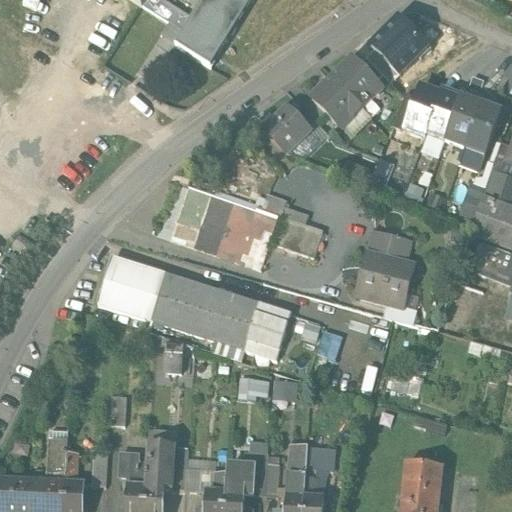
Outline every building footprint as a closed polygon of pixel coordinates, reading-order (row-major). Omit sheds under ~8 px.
[(157,17),(165,3),(160,0),(127,0),(141,9),(142,8),(157,17)] [(165,3),(157,17),(184,33),(176,46),(211,69),(254,0),(204,0),(192,20),(165,3)] [(371,48),(374,51),(399,77),(417,59),(420,62),(432,51),(421,38),(418,41),(398,21),(371,48)] [(365,59),(391,85),(399,77),(374,51),(365,59)] [(391,85),(365,59),(357,68),(382,94),(391,85)] [(357,68),(352,62),(332,82),(362,113),(382,94),(357,68)] [(362,113),(332,82),(312,102),(327,118),(342,133),(362,113)] [(440,97),(421,90),(404,134),(425,141),(426,138),(426,137),(440,97)] [(461,100),(441,93),(440,97),(426,137),(426,138),(445,145),(461,100)] [(481,108),(461,100),(445,145),(464,152),(481,108)] [(327,118),(312,102),(303,110),(319,126),(327,118)] [(501,115),(481,108),(464,152),(485,159),(501,115)] [(287,111),(264,133),(287,158),(310,135),(287,111)] [(511,192),(510,192),(511,186),(511,165),(509,164),(511,154),(511,149),(501,146),(483,200),(511,211),(511,192)] [(369,175),(347,167),(343,179),(364,187),(369,175)] [(336,240),(188,189),(170,242),(261,273),(270,247),(326,266),(336,240)] [(511,211),(483,200),(470,237),(511,253),(511,259),(479,247),(470,273),(510,289),(511,284),(511,211)] [(409,246),(374,238),(369,258),(368,258),(357,301),(386,308),(403,312),(404,311),(415,270),(402,266),(403,263),(405,264),(409,246)] [(259,308),(113,262),(98,309),(244,355),(259,308)] [(484,296),(453,286),(437,336),(468,344),(484,296)] [(291,318),(259,308),(244,355),(276,365),(291,318)] [(403,312),(386,308),(383,320),(413,329),(417,314),(404,311),(403,312)] [(324,333),(317,355),(335,361),(342,338),(324,333)] [(177,350),(166,349),(165,377),(181,378),(182,359),(177,350)] [(245,396),(267,399),(269,384),(247,381),(245,396)] [(180,389),(156,387),(153,437),(177,438),(180,389)] [(125,404),(111,403),(109,431),(123,432),(125,404)] [(68,445),(50,444),(48,487),(46,511),(64,511),(66,487),(67,468),(67,457),(68,445)] [(307,452),(291,450),(289,479),(287,478),(285,511),(302,511),(304,502),(306,471),(307,452)] [(166,452),(148,451),(147,468),(144,511),(163,511),(164,505),(165,505),(166,494),(171,494),(172,479),(165,479),(166,452)] [(188,453),(176,453),(175,473),(187,474),(187,471),(188,453)] [(79,458),(67,457),(67,468),(78,469),(79,458)] [(108,458),(93,457),(91,489),(106,490),(108,458)] [(139,459),(120,458),(119,483),(131,483),(131,491),(128,491),(126,511),(144,511),(147,468),(138,468),(139,459)] [(243,472),(227,471),(226,477),(225,497),(224,511),(242,511),(244,498),(253,499),(255,461),(244,461),(243,472)] [(267,462),(255,461),(253,499),(264,500),(266,466),(267,462)] [(278,467),(266,466),(264,500),(276,500),(278,467)] [(437,511),(443,472),(406,467),(400,511),(437,511)] [(78,469),(67,468),(66,487),(77,488),(78,469)] [(200,472),(187,471),(187,474),(185,494),(199,495),(200,475),(200,472)] [(317,472),(306,471),(304,502),(316,503),(317,483),(316,483),(317,472)] [(215,476),(200,475),(199,495),(206,496),(205,511),(196,511),(195,511),(224,511),(225,497),(214,496),(215,476)] [(226,477),(215,476),(214,496),(225,497),(226,477)] [(46,511),(48,487),(0,484),(0,511),(46,511)] [(77,488),(66,487),(64,511),(83,511),(84,488),(77,488)] [(316,503),(304,502),(302,511),(321,511),(322,503),(316,503)]
